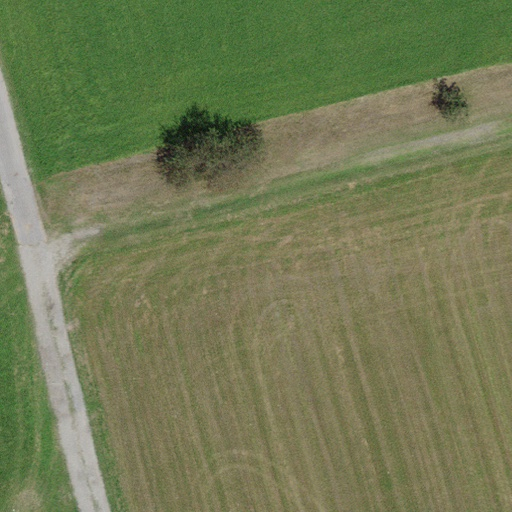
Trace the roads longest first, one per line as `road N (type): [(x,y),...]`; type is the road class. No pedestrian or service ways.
road 1 (track): [(35,258),(511,131)]
road 2 (track): [(0,127),(90,511)]
